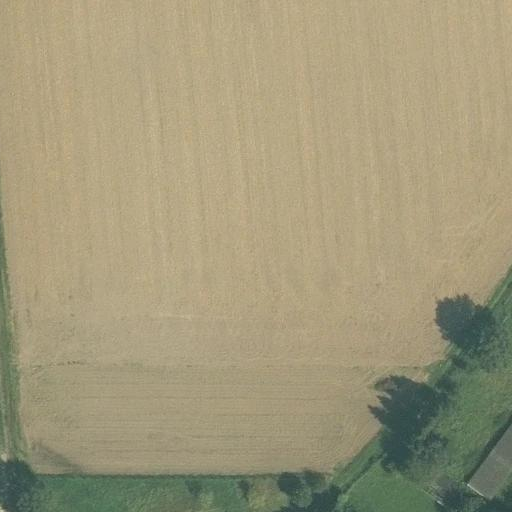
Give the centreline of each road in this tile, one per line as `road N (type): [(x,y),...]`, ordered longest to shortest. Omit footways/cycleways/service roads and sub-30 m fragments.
road 1 (track): [(511,277),(332,511)]
road 2 (track): [(0,274),(22,511)]
